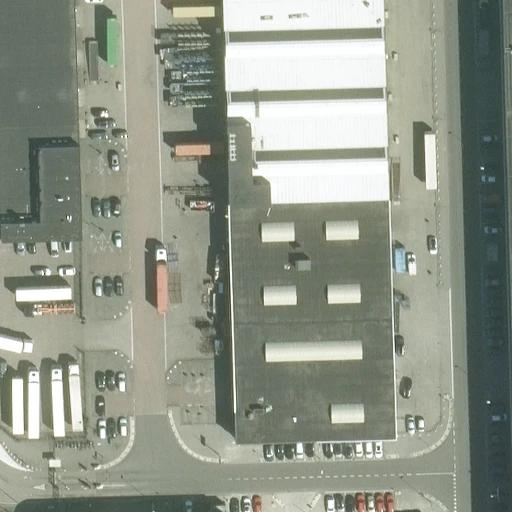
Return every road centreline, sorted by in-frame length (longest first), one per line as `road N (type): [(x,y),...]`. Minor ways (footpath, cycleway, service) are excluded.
road 1 (unclassified): [(471,474),(458,0)]
road 2 (unclassified): [(471,474),(53,488)]
